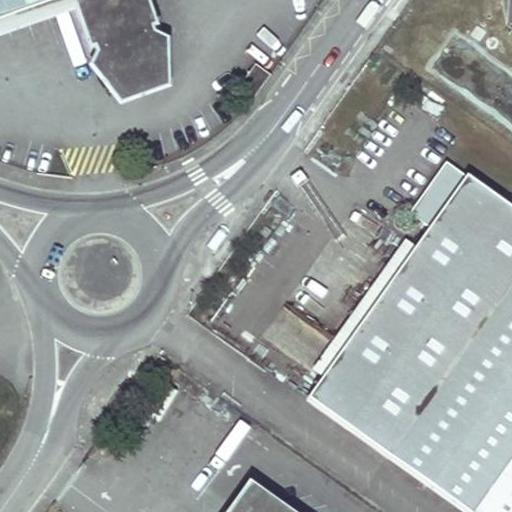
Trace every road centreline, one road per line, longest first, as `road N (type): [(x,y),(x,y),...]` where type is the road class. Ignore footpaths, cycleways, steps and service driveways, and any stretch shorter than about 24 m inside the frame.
road 1 (unknown): [(248,319),(339,207),(432,116)]
road 2 (unclassified): [(45,305),(37,417),(6,509)]
road 3 (unclassified): [(6,509),(37,471),(107,335)]
road 4 (tertiary): [(364,0),(255,145)]
road 5 (tertiary): [(162,281),(187,229),(235,183),(255,145)]
road 6 (tertiary): [(255,145),(126,213)]
